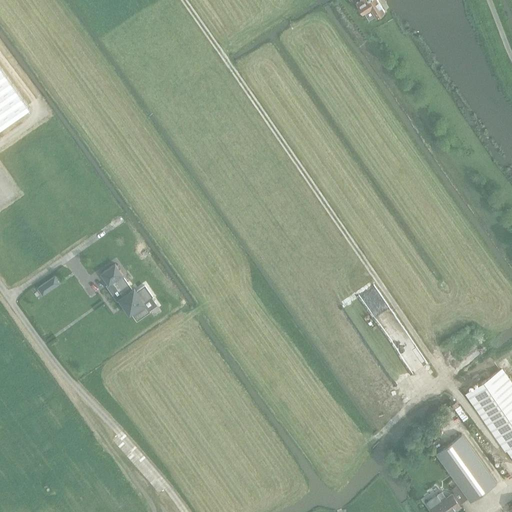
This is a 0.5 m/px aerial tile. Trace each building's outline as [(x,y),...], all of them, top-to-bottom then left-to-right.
[(376,17),(384,12),(376,0),(369,0),(367,2),(365,0),(359,0),(356,2),(362,12),(370,7),(376,17)] [(0,130),(30,109),(0,65),(0,130)] [(123,275),(115,264),(101,273),(109,284),(113,281),(123,296),(120,298),(130,312),(132,311),(137,319),(149,311),(148,310),(156,304),(151,297),(152,296),(145,286),(136,292),(134,288),(132,290),(122,275),(123,275)] [(55,276),(37,287),(43,295),(60,284),(55,276)] [(511,457),(511,385),(501,369),(466,392),(483,416),(511,457)] [(435,453),(458,485),(468,499),(470,502),(496,483),(462,434),(435,453)] [(459,505),(468,499),(458,485),(451,489),(453,492),(446,498),(441,491),(426,503),(432,511),(452,511),(460,507),(459,505)]
